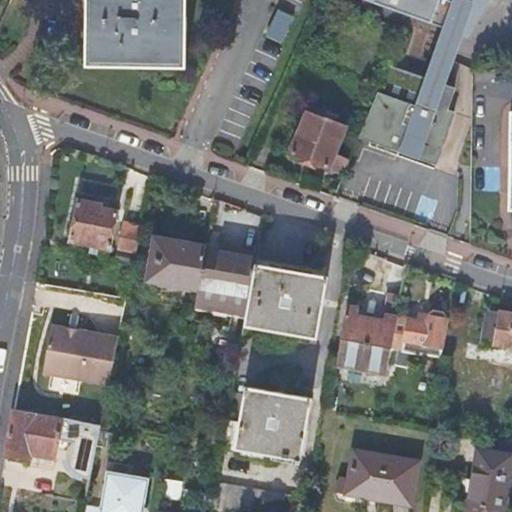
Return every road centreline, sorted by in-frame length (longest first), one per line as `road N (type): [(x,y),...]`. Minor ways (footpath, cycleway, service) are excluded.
road 1 (residential): [(8,119),(511,284)]
road 2 (residential): [(8,119),(23,173),(22,212),(0,354)]
